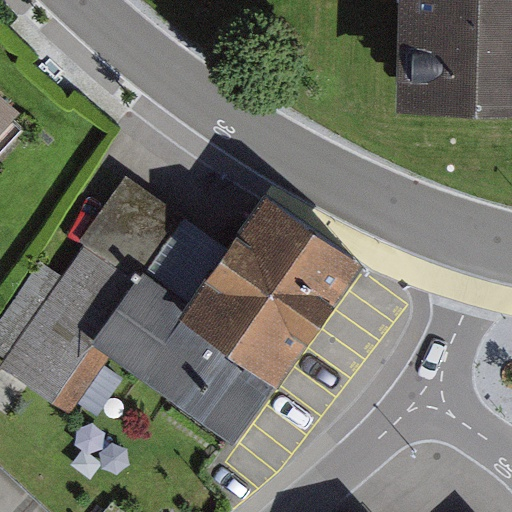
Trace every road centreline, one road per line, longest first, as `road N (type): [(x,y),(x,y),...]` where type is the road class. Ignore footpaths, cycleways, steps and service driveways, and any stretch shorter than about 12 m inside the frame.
road 1 (tertiary): [(485,243),(316,171),(204,100),(81,0)]
road 2 (residential): [(293,511),(389,432),(421,393)]
road 3 (residential): [(421,393),(449,346),(485,243)]
